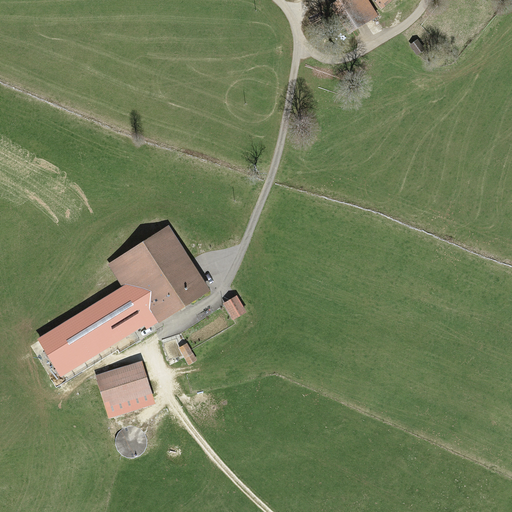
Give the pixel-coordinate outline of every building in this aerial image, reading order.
[(352,0),(349,0),(336,8),(356,40),(385,23),(370,0),(365,0),(356,5),(352,0)] [(378,0),(388,10),(399,0),(378,0)] [(411,32),(405,36),(414,49),(420,45),(411,32)] [(128,288),(97,306),(119,344),(209,292),(173,231),(115,265),(128,288)] [(237,299),(228,305),(237,319),(247,313),(237,299)] [(145,364),(100,376),(108,407),(154,395),(145,364)]
